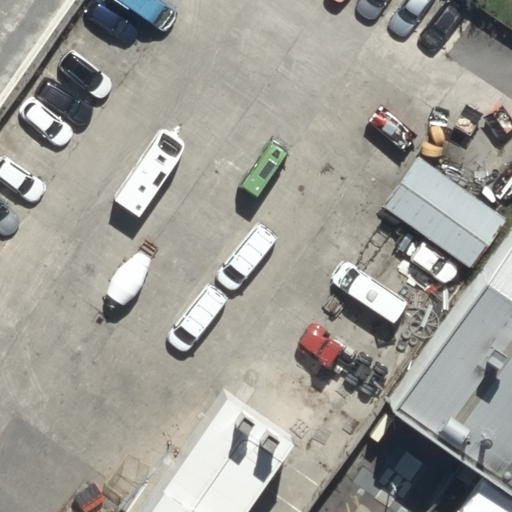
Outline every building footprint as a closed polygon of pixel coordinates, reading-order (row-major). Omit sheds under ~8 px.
[(144,0),(135,14),(165,36),(189,0),(144,0)] [(68,52),(104,77),(131,37),(94,13),(68,52)] [(258,129),(316,32),(284,13),(225,109),(258,129)] [(395,73),(366,53),(291,160),(286,156),(273,175),(302,195),(313,179),(318,183),(395,73)] [(511,134),(364,352),(511,451),(511,134)]
